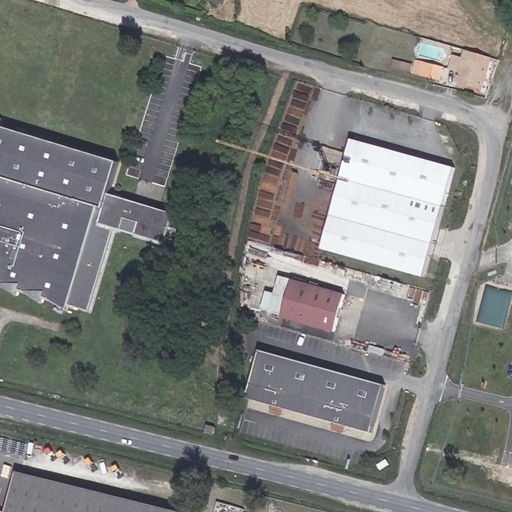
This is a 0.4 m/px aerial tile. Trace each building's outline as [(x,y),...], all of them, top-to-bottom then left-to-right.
[(494,56),(470,49),(466,62),(463,73),(459,85),(483,92),(494,56)] [(489,94),(500,57),(494,56),(483,92),(489,94)] [(466,62),(456,59),(453,70),(463,73),(466,62)] [(447,84),(450,74),(420,65),(417,76),(447,84)] [(57,300),(79,229),(101,157),(3,129),(0,127),(0,282),(4,284),(16,293),(19,287),(26,290),(44,302),(46,295),(55,298),(57,300)] [(424,274),(454,165),(350,136),(321,246),(424,274)] [(115,231),(141,239),(152,208),(115,198),(124,164),(101,157),(79,229),(57,300),(64,306),(65,302),(93,310),(115,231)] [(141,239),(168,246),(177,216),(152,208),(141,239)] [(270,309),(283,312),(292,276),(280,272),(270,309)] [(282,314),(334,328),(344,290),(292,276),(283,312),(282,314)] [(372,429),(385,381),(258,346),(245,394),(372,429)] [(209,422),(206,431),(218,434),(220,425),(209,422)] [(391,458),(381,465),(386,471),(395,464),(391,458)] [(172,511),(18,475),(8,511),(172,511)]
